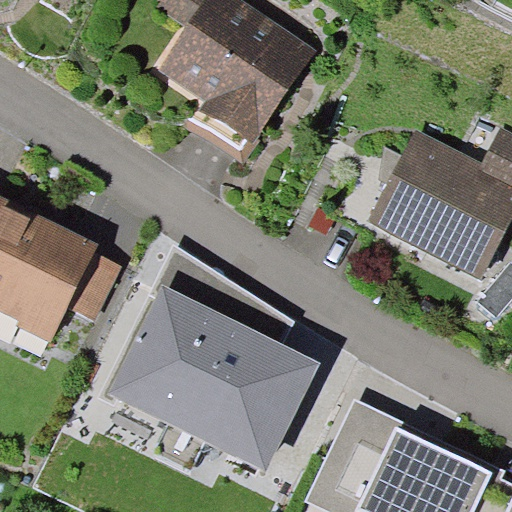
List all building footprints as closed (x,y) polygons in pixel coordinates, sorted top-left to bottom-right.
[(187,27),(205,0),(162,0),(158,7),(187,27)] [(315,49),(243,0),(205,0),(187,27),(159,69),(204,100),(200,107),(251,142),(315,49)] [(482,161),(416,126),(402,154),(386,184),(368,219),(482,278),(511,219),(511,184),(479,167),(482,161)] [(511,131),(500,126),(482,161),(479,167),(511,184),(511,131)] [(386,184),(402,154),(385,146),(379,180),(386,184)] [(100,244),(0,195),(0,309),(18,319),(15,324),(51,342),(68,308),(95,253),(100,244)] [(122,266),(95,253),(68,308),(95,321),(122,266)] [(321,362),(163,282),(108,391),(266,470),(321,362)] [(473,511),(493,472),(396,425),(354,510),(358,511),(473,511)]
